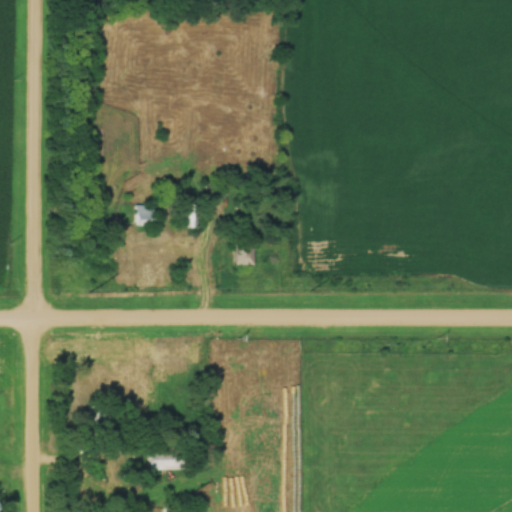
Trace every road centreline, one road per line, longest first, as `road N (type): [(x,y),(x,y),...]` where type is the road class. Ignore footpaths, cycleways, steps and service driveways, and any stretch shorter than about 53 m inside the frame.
road 1 (residential): [(0,327),(511,322)]
road 2 (residential): [(38,511),(40,0)]
